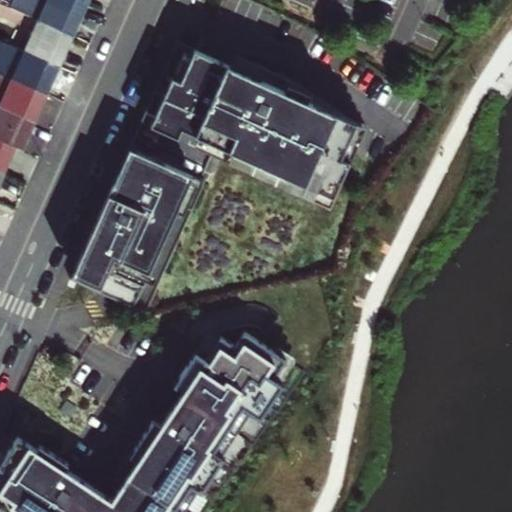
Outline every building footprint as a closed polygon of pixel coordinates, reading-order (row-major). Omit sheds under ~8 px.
[(85,4),(75,0),(10,0),(7,8),(25,16),(37,21),(71,35),(78,19),(85,4)] [(25,16),(7,8),(0,4),(0,16),(21,26),(25,16)] [(37,21),(23,50),(57,66),(63,51),(71,35),(37,21)] [(255,76),(177,41),(145,111),(220,144),(334,195),(353,152),(365,125),(255,76)] [(7,43),(0,59),(0,72),(45,93),(51,79),(57,66),(23,50),(7,43)] [(39,106),(45,93),(0,72),(0,105),(32,120),(39,106)] [(0,139),(14,146),(20,148),(26,135),(32,120),(0,105),(0,139)] [(7,160),(14,146),(0,139),(0,171),(2,172),(7,160)] [(204,182),(129,148),(101,210),(71,279),(106,298),(144,318),(204,182)] [(40,457),(18,445),(9,462),(0,456),(0,511),(5,511),(7,509),(10,511),(182,511),(198,489),(201,491),(211,475),(218,479),(226,467),(220,462),(223,457),(220,455),(250,411),(260,418),(270,403),(277,408),(287,394),(280,389),(283,384),(280,381),(295,358),(278,346),(274,351),(245,332),(235,345),(221,336),(220,337),(209,329),(178,374),(172,383),(183,389),(163,424),(154,420),(134,456),(142,460),(117,502),(69,473),(72,468),(43,451),(40,457)] [(53,361),(37,353),(24,377),(11,370),(0,390),(0,394),(15,402),(6,420),(58,447),(80,405),(66,398),(85,363),(58,349),(53,361)]
